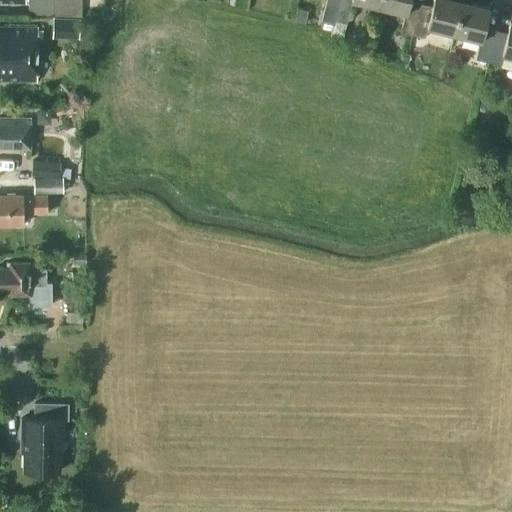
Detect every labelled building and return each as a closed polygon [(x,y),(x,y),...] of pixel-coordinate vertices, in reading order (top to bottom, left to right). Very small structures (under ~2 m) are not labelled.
[(80,0),(28,0),(28,15),(81,16),(80,0)] [(325,0),(321,21),(323,22),(322,28),(331,30),(338,0),(325,0)] [(338,0),(331,30),(329,39),(342,42),(346,22),(349,10),(352,0),(378,7),(379,0),(338,0)] [(400,31),(412,34),(420,3),(408,0),(379,0),(378,7),(405,13),(400,31)] [(420,3),(412,34),(424,37),(427,27),(453,34),(461,1),(457,0),(433,0),(431,6),(420,3)] [(475,58),(487,61),(495,31),(483,28),(488,8),(461,1),(453,34),(480,41),(475,58)] [(79,18),(53,17),(52,37),(78,38),(79,18)] [(507,34),(495,31),(487,61),(499,64),(502,55),(511,57),(511,78),(511,84),(511,22),(510,22),(507,34)] [(0,82),(35,83),(35,80),(37,28),(0,27),(0,82)] [(37,110),(37,122),(44,122),(50,117),(50,110),(37,110)] [(30,118),(0,117),(0,146),(29,147),(29,146),(37,146),(38,133),(30,133),(30,118)] [(61,162),(32,159),(30,174),(70,178),(70,168),(61,167),(61,162)] [(62,178),(32,177),(33,192),(62,192),(62,178)] [(22,196),(22,195),(0,194),(0,224),(23,223),(22,212),(47,212),(46,195),(22,196)] [(10,294),(30,294),(46,294),(45,268),(29,268),(29,261),(9,262),(9,267),(0,267),(0,289),(10,290),(10,294)] [(68,403),(33,402),(33,417),(21,417),(21,436),(24,436),(24,470),(57,471),(58,436),(61,436),(62,419),(67,419),(68,403)]
